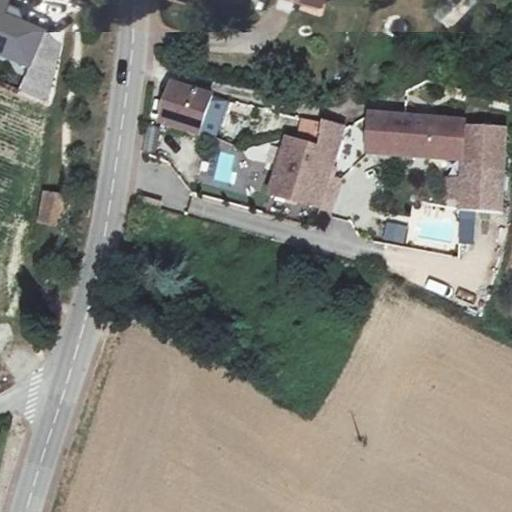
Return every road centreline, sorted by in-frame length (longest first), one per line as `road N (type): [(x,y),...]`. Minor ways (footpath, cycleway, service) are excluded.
road 1 (tertiary): [(62,392),(94,283),(133,0)]
road 2 (tertiary): [(23,511),(62,392)]
